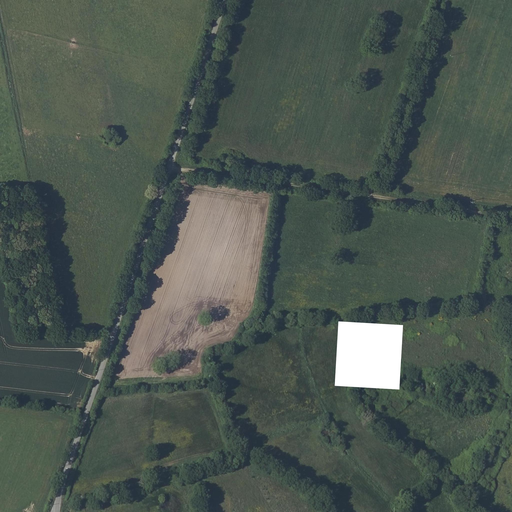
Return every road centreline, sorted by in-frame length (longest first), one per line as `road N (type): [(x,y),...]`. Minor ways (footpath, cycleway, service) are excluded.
road 1 (unclassified): [(225,0),(56,508)]
road 2 (track): [(437,0),(370,196)]
road 3 (track): [(370,196),(169,168)]
road 4 (track): [(57,500),(242,454)]
road 5 (track): [(114,333),(16,333),(0,251)]
road 6 (track): [(511,217),(370,196)]
